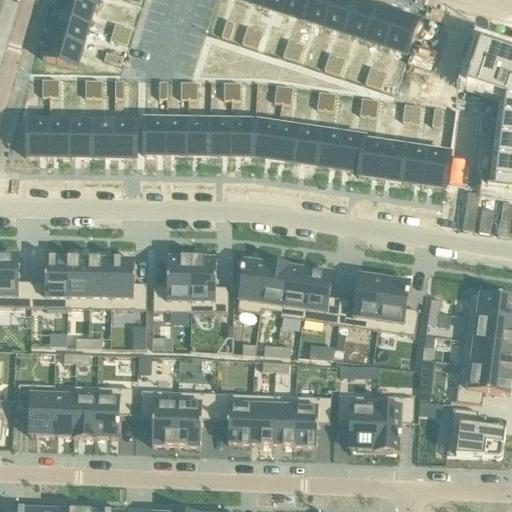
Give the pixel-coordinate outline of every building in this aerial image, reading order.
[(60,0),(55,19),(88,29),(94,9),(64,0),(60,0)] [(64,0),(94,9),(98,10),(98,9),(100,0),(64,0)] [(243,0),(242,4),(263,11),(266,0),(243,0)] [(266,0),(263,11),(283,18),(289,0),(266,0)] [(289,0),(283,18),(304,25),(311,0),(289,0)] [(311,0),(304,25),(324,31),(334,0),(311,0)] [(340,0),(334,0),(324,31),(345,38),(356,5),(340,0)] [(356,5),(345,38),(365,45),(376,12),(356,5)] [(376,12),(365,45),(386,51),(397,18),(376,12)] [(397,18),(386,51),(407,58),(418,26),(417,25),(397,18)] [(55,19),(49,40),(82,50),(88,29),(55,19)] [(227,24),(221,41),(229,43),(235,27),(227,24)] [(115,28),(113,36),(129,41),(132,33),(115,28)] [(247,31),(242,47),(250,50),(255,34),(247,31)] [(255,34),(250,50),(258,52),(263,36),(255,34)] [(113,36),(111,44),(127,49),(129,41),(113,36)] [(49,40),(43,62),(43,63),(43,62),(57,66),(76,72),(82,50),(49,40)] [(288,44),(283,61),(291,63),(296,47),(288,44)] [(469,82),(466,90),(468,90),(470,84),(511,98),(510,111),(499,196),(511,197),(511,56),(504,53),(482,46),(481,46),(475,64),(469,82)] [(296,47),(291,63),(299,66),(304,49),(296,47)] [(106,56),(104,64),(121,69),(123,61),(106,56)] [(329,58),(324,74),(332,77),(337,60),(329,58)] [(337,60),(332,77),(340,79),(345,63),(337,60)] [(371,71),(365,87),(373,90),(378,74),(371,71)] [(378,74),(373,90),(381,93),(386,76),(378,74)] [(43,84),(42,101),(50,101),(51,84),(43,84)] [(51,84),(50,101),(59,101),(59,84),(51,84)] [(86,84),(85,101),(94,102),(94,85),(86,84)] [(94,85),(94,102),(102,102),(102,85),(94,85)] [(115,85),(115,102),(123,102),(124,85),(115,85)] [(159,86),(159,103),(167,103),(168,86),(159,86)] [(181,86),(181,103),(189,103),(189,86),(181,86)] [(189,86),(189,103),(197,103),(197,86),(189,86)] [(224,87),(224,104),(232,104),(232,87),(224,87)] [(232,87),(232,104),(240,104),(241,87),(232,87)] [(277,90),(274,107),(282,108),(285,91),(277,90)] [(285,91),(282,108),(290,109),(293,92),(285,91)] [(319,96),(317,113),(325,114),(328,97),(319,96)] [(328,97),(325,114),(333,115),(336,98),(328,97)] [(362,102),(360,119),(368,120),(370,104),(362,102)] [(370,104),(368,120),(376,122),(378,105),(370,104)] [(405,109),(402,126),(411,127),(413,110),(405,109)] [(413,110),(411,127),(419,128),(421,111),(413,110)] [(434,113),(432,130),(440,131),(443,114),(434,113)] [(450,158),(449,168),(471,171),(478,117),(456,115),(450,158)] [(144,124),(144,159),(146,159),(166,159),(167,124),(144,124)] [(167,124),(166,159),(188,159),(189,125),(167,124)] [(189,125),(188,159),(209,160),(210,125),(189,125)] [(210,125),(209,160),(231,160),(232,125),(210,125)] [(232,125),(231,160),(252,160),(255,126),(232,125)] [(26,160),(26,161),(49,161),(50,126),(27,126),(27,146),(27,160),(26,160)] [(50,126),(49,161),(71,161),(71,127),(50,126)] [(255,126),(252,160),(274,164),(279,129),(255,126)] [(71,127),(71,161),(92,162),(93,127),(71,127)] [(93,127),(92,162),(114,162),(115,127),(93,127)] [(115,127),(114,162),(137,162),(137,128),(115,127)] [(279,129),(274,164),(283,165),(295,167),(300,132),(279,129)] [(300,132),(295,167),(317,170),(322,135),(300,132)] [(322,135),(317,170),(338,173),(343,139),(322,135)] [(343,139),(338,173),(359,176),(360,176),(364,146),(365,146),(366,142),(343,139)] [(359,176),(358,180),(380,183),(386,149),(365,146),(364,146),(360,176),(359,176)] [(386,149),(380,183),(382,183),(402,186),(407,152),(386,149)] [(407,152),(402,186),(423,189),(428,155),(407,152)] [(428,155),(423,189),(445,192),(446,189),(448,178),(449,168),(450,158),(428,155)] [(448,178),(446,189),(456,191),(456,189),(464,190),(464,192),(468,192),(471,171),(449,168),(448,178)] [(0,258),(0,311),(31,312),(32,286),(18,286),(18,271),(20,271),(20,270),(18,270),(18,259),(11,258),(11,257),(9,257),(9,259),(0,258)] [(153,314),(153,316),(191,317),(192,261),(168,261),(167,290),(154,290),(153,314)] [(216,291),(216,262),(192,261),(191,317),(228,317),(228,291),(216,291)] [(69,262),(46,262),(45,286),(32,286),(31,312),(68,312),(69,262)] [(68,312),(89,313),(90,262),(69,262),(68,312)] [(111,313),(112,263),(90,262),(89,313),(111,313)] [(134,263),(112,263),(111,313),(146,314),(147,288),(135,288),(134,288),(134,285),(135,285),(135,282),(134,282),(134,263)] [(241,278),(243,279),(239,304),(237,314),(261,318),(262,313),(261,313),(267,268),(266,267),(252,265),(252,264),(251,264),(250,265),(245,264),(243,274),(242,274),(241,278)] [(266,267),(267,268),(261,313),(262,313),(281,316),(282,316),(289,271),(290,271),(290,270),(279,268),(266,266),(266,267)] [(304,273),(290,271),(289,271),(282,316),(281,316),(280,321),(303,324),(310,274),(305,273),(305,272),(304,272),(304,273)] [(310,274),(303,324),(324,327),(339,329),(342,303),(329,301),(332,277),(327,276),(327,275),(326,275),(325,276),(310,274)] [(356,305),(342,303),(339,329),(377,334),(385,282),(373,281),(369,280),(369,279),(368,279),(368,280),(360,279),(358,290),(357,290),(357,291),(358,291),(356,305)] [(415,336),(418,314),(406,312),(407,302),(409,302),(410,297),(408,297),(409,286),(402,285),(402,283),(401,283),(401,285),(396,284),(385,282),(377,334),(415,340),(415,336)] [(511,326),(511,301),(477,297),(470,296),(467,314),(467,321),(511,326)] [(441,304),(431,303),(429,316),(439,317),(441,304)] [(464,345),(511,350),(511,326),(467,321),(466,325),(464,345)] [(76,342),(76,352),(88,352),(89,342),(76,342)] [(89,342),(88,352),(101,353),(102,343),(89,342)] [(461,368),(511,374),(511,350),(464,345),(463,350),(461,368)] [(255,348),(243,347),(242,357),(255,358),(255,348)] [(264,349),(264,359),(277,359),(277,349),(264,349)] [(277,349),(277,359),(290,360),(290,350),(277,349)] [(422,363),(432,364),(433,351),(424,350),(422,363)] [(64,357),(63,367),(76,367),(77,357),(64,357)] [(90,358),(77,357),(76,367),(89,368),(90,358)] [(262,364),(262,374),(275,375),(276,365),(262,364)] [(276,365),(275,375),(288,375),(289,365),(276,365)] [(510,400),(511,381),(511,374),(461,368),(456,406),(473,408),(479,409),(482,409),(483,396),(510,400)] [(341,381),(352,381),(353,369),(341,369),(341,381)] [(19,388),(18,414),(30,415),(30,439),(35,439),(35,441),(37,441),(37,439),(52,440),(54,399),(55,389),(19,388)] [(95,443),(97,401),(98,401),(98,391),(75,390),(75,400),(74,442),(95,443)] [(132,418),(133,393),(98,391),(98,401),(97,401),(95,443),(96,443),(96,442),(111,442),(111,443),(112,444),(112,442),(118,442),(118,433),(120,433),(120,428),(118,428),(119,418),(132,418)] [(176,451),(178,396),(141,395),(140,420),(153,421),(152,450),(176,451)] [(215,424),(216,398),(202,397),(178,396),(176,451),(200,452),(202,423),(215,424)] [(251,449),(253,399),(216,398),(215,424),(229,424),(229,426),(228,426),(228,430),(229,430),(228,448),(251,449)] [(75,400),(54,399),(52,440),(57,440),(57,441),(73,442),(74,442),(75,400)] [(272,450),(274,400),(253,399),(251,449),(272,450)] [(294,451),(296,401),(274,400),(272,450),(294,451)] [(376,410),(375,410),(375,401),(338,400),(337,426),(350,426),(350,436),(350,440),(349,440),(349,442),(350,442),(349,453),(357,453),(357,455),(358,455),(358,453),(363,453),(365,453),(365,455),(372,456),(375,456),(375,455),(374,455),(374,454),(376,410)] [(379,400),(375,400),(375,401),(375,410),(376,410),(374,454),(374,455),(375,455),(399,456),(400,445),(402,445),(402,440),(400,440),(400,427),(413,427),(414,401),(379,400)] [(330,428),(331,402),(296,401),(294,451),(305,451),(316,452),(317,427),(330,428)] [(498,463),(499,462),(500,462),(501,461),(502,460),(502,458),(505,435),(476,431),(478,416),(453,412),(446,460),(450,461),(488,462),(498,463)]
